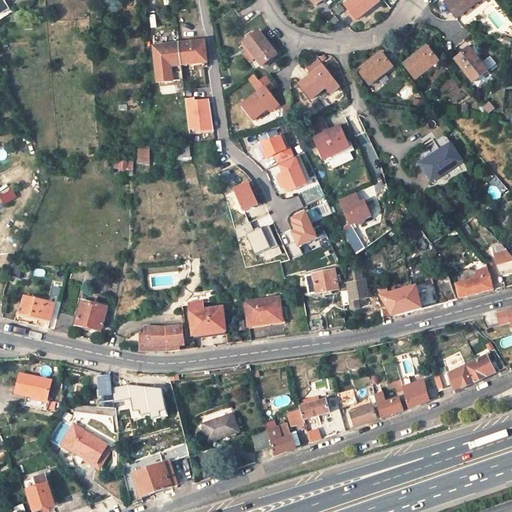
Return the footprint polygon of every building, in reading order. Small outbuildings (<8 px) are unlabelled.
[(0,0),(0,20),(15,13),(7,0),(0,0)] [(353,0),(344,7),(355,22),(378,4),(374,0),(353,0)] [(457,22),(480,5),(480,4),(476,0),(456,0),(446,8),(457,22)] [(259,63),(272,53),(257,32),(244,42),(259,63)] [(203,40),(178,42),(180,62),(205,61),(203,40)] [(154,64),(180,62),(178,42),(153,44),(154,64)] [(470,89),(485,77),(493,72),(487,64),(479,70),(468,55),(454,67),(470,89)] [(407,74),(417,87),(440,69),(430,56),(407,74)] [(360,76),(370,90),(392,73),(381,60),(360,76)] [(306,77),(318,68),(313,62),(301,71),(306,77)] [(306,77),(297,85),(307,98),(321,88),(326,94),(333,88),(318,68),(306,77)] [(266,113),(275,106),(264,91),(268,88),(259,76),(252,82),(248,76),(242,80),(253,94),(240,105),(251,119),(263,109),(266,113)] [(189,134),(214,133),(212,98),(188,99),(189,134)] [(490,114),(497,109),(491,102),(484,107),(490,114)] [(283,105),(285,120),(294,119),(291,104),(283,105)] [(341,126),(316,138),(326,158),(351,147),(341,126)] [(287,196),(310,185),(287,133),(262,144),(269,159),(275,157),(283,174),(278,176),(287,196)] [(452,145),(421,165),(432,183),(464,163),(452,145)] [(152,148),(139,147),(139,164),(152,165),(152,148)] [(134,160),(114,160),(113,170),(134,171),(134,160)] [(496,176),(489,183),(501,195),(508,189),(496,176)] [(246,212),(263,204),(252,181),(235,189),(246,212)] [(1,197),(5,205),(19,197),(14,189),(1,197)] [(359,192),(341,200),(354,228),(377,217),(369,199),(364,201),(359,192)] [(312,211),(292,217),(301,247),(321,241),(312,211)] [(249,236),(257,256),(266,253),(269,260),(283,255),(272,226),(256,232),(252,223),(235,230),(239,240),(249,236)] [(362,253),(355,237),(349,240),(357,256),(362,253)] [(300,243),(291,246),(295,258),(304,255),(300,243)] [(495,267),(511,262),(511,259),(505,253),(492,256),(495,267)] [(494,264),(448,274),(451,282),(495,271),(494,264)] [(9,276),(21,278),(24,266),(15,265),(9,276)] [(347,285),(349,291),(343,293),(346,306),(350,305),(352,310),(360,308),(358,301),(369,298),(365,282),(363,281),(361,271),(352,273),(354,283),(347,285)] [(314,274),(317,295),(337,292),(334,279),(330,280),(328,272),(314,274)] [(462,300),(492,292),(495,291),(492,278),(458,286),(462,300)] [(388,298),(386,292),(378,295),(391,319),(401,316),(421,311),(415,290),(388,298)] [(283,322),(280,297),(245,301),(248,327),(283,322)] [(59,303),(25,298),(22,314),(55,320),(59,303)] [(82,303),(78,325),(100,329),(105,308),(82,303)] [(194,335),(223,331),(221,308),(205,311),(204,303),(189,305),(194,335)] [(345,327),(342,310),(303,316),(306,333),(345,327)] [(382,321),(389,320),(384,311),(378,314),(382,321)] [(511,311),(497,315),(500,327),(500,329),(509,327),(511,333),(511,311)] [(57,330),(69,333),(74,316),(60,313),(57,330)] [(500,327),(497,315),(483,319),(488,331),(500,327)] [(163,353),(178,351),(177,346),(185,344),(183,329),(145,325),(145,334),(141,334),(140,348),(163,353)] [(480,379),(486,377),(485,373),(494,369),(487,355),(451,372),(456,387),(461,385),(462,387),(470,384),(480,379)] [(456,387),(451,372),(448,373),(454,390),(462,387),(461,385),(456,387)] [(20,377),(16,398),(49,403),(52,383),(20,377)] [(107,409),(116,410),(111,377),(98,381),(102,398),(106,397),(107,402),(107,409)] [(442,377),(435,378),(438,390),(445,388),(442,377)] [(410,407),(421,403),(431,399),(424,379),(404,387),(410,407)] [(167,419),(170,389),(118,384),(117,401),(135,402),(134,413),(152,415),(151,417),(167,419)] [(393,413),(403,409),(399,397),(385,401),(382,392),(374,395),(382,417),(393,413)] [(299,401),(305,420),(339,409),(335,395),(315,402),(312,396),(299,401)] [(348,429),(364,423),(376,419),(371,405),(350,412),(353,419),(346,422),(348,429)] [(291,427),(303,423),(299,411),(287,414),(291,427)] [(201,428),(207,444),(236,433),(229,417),(201,428)] [(286,451),(296,447),(290,431),(286,422),(267,428),(272,445),(275,455),(286,451)] [(38,427),(40,434),(48,431),(46,424),(38,427)] [(272,445),(267,428),(250,435),(256,451),(272,445)] [(294,429),(290,431),(296,447),(300,446),(294,429)] [(311,442),(323,440),(321,429),(309,432),(311,442)] [(83,456),(82,458),(95,465),(107,446),(82,430),(72,449),(83,456)] [(122,464),(135,504),(144,501),(142,497),(178,484),(171,463),(188,457),(184,443),(122,464)] [(70,451),(82,458),(83,456),(72,449),(70,451)] [(37,480),(26,484),(28,489),(39,485),(37,480)] [(35,511),(50,511),(57,510),(48,484),(28,491),(35,511)] [(68,511),(70,511),(87,506),(82,492),(63,498),(68,511)]
